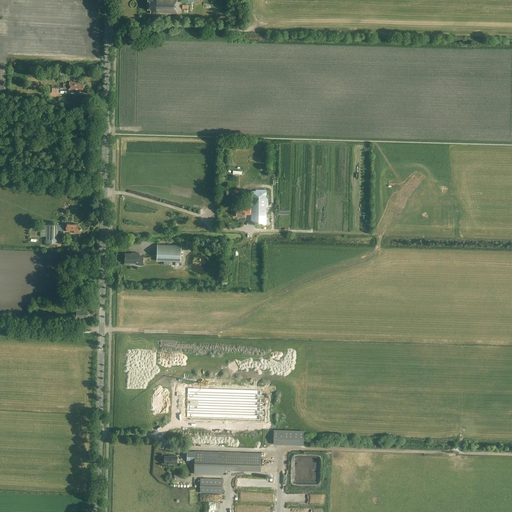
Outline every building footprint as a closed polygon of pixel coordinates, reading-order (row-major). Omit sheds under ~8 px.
[(177,14),(176,0),(152,0),(148,0),(147,0),(147,10),(150,10),(150,13),(177,14)] [(83,90),(83,83),(78,83),(78,82),(69,82),(69,90),(79,90),(83,90)] [(251,208),(245,208),(243,208),(243,207),(235,207),(233,209),(233,213),(236,213),(236,217),(245,217),(245,214),(251,214),(251,219),(255,223),(255,224),(266,224),(266,190),(255,190),(255,191),(251,191),(251,208)] [(78,229),(78,224),(69,224),(69,226),(66,226),(66,230),(69,230),(74,230),(74,233),(80,233),(80,229),(78,229)] [(41,236),(46,236),(46,243),(61,244),(61,239),(57,238),(58,230),(64,231),(64,225),(58,225),(46,225),(46,226),(41,226),(41,236)] [(181,261),(181,245),(157,245),(157,261),(181,261)] [(143,265),(143,257),(139,256),(139,253),(134,253),(134,254),(125,253),(125,263),(138,263),(138,265),(143,265)] [(70,303),(70,308),(77,309),(77,310),(76,317),(82,317),(82,316),(87,317),(87,311),(83,311),(83,310),(81,310),(81,303),(70,303)] [(303,429),(273,428),(273,442),(303,443),(303,429)] [(225,475),(225,469),(260,471),(261,453),(195,451),(195,452),(187,451),(187,461),(194,461),(194,474),(225,475)] [(164,456),(164,464),(169,464),(177,465),(177,456),(169,456),(164,456)] [(222,493),(223,479),(200,478),(200,492),(222,493)]
